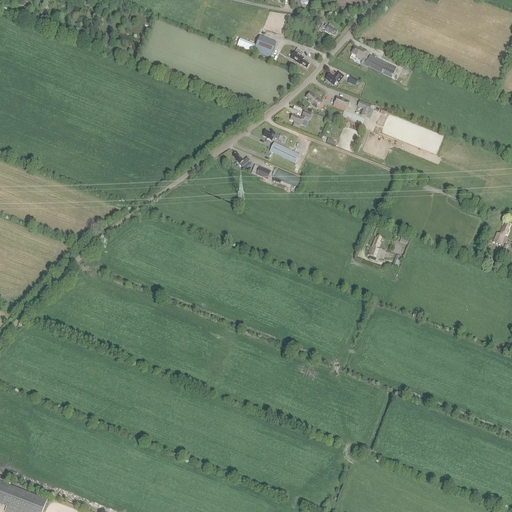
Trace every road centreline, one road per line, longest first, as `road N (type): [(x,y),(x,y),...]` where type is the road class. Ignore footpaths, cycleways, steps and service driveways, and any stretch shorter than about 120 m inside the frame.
road 1 (unclassified): [(0,340),(76,259),(265,118),(384,0)]
road 2 (track): [(511,218),(397,173),(375,227)]
road 3 (track): [(397,173),(265,118)]
road 4 (track): [(366,15),(236,0)]
